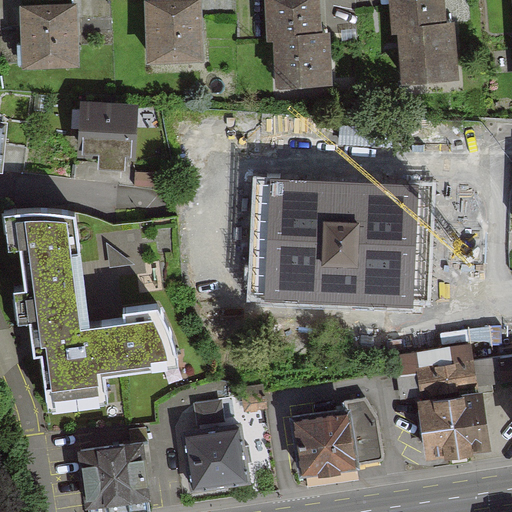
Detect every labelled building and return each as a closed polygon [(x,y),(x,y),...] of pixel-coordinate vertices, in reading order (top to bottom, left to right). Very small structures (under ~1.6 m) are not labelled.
[(79,53),(76,0),(22,0),(25,56),(79,53)] [(200,0),(148,0),(150,51),(202,50),(200,0)] [(318,0),(264,0),(267,35),(274,35),(277,81),(331,77),(328,31),(321,32),(318,0)] [(444,0),(398,0),(401,33),(406,33),(409,76),(456,73),(453,29),(446,30),(444,0)] [(135,109),(83,106),(81,152),(132,155),(135,109)] [(434,186),(254,178),(249,299),(429,307),(434,186)] [(10,201),(2,203),(7,238),(18,236),(24,278),(13,279),(17,313),(28,312),(32,346),(40,345),(47,400),(112,392),(110,372),(185,363),(184,347),(177,326),(159,296),(122,301),(124,310),(86,314),(73,203),(56,200),(35,199),(10,201)] [(472,355),(416,363),(420,385),(475,376),(472,355)] [(481,383),(417,393),(426,452),(490,442),(481,383)] [(376,411),(364,394),(351,396),(352,400),(292,408),(301,467),(305,466),(308,481),(355,474),(352,458),(382,453),(376,411)] [(190,436),(198,483),(245,475),(235,419),(204,424),(205,433),(190,436)] [(143,443),(81,451),(88,511),(131,511),(151,510),(143,443)]
